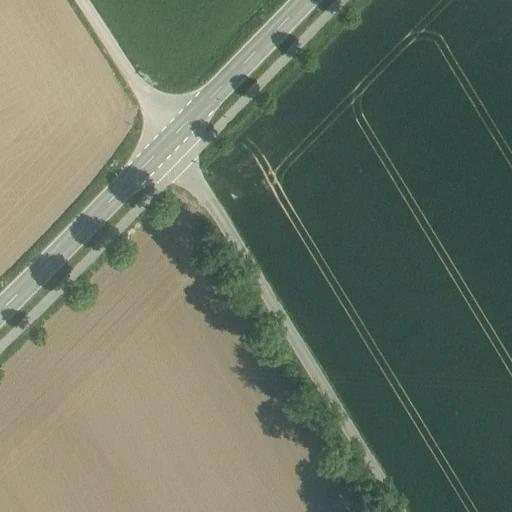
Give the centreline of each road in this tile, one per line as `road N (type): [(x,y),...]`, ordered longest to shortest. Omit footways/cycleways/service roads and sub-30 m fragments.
road 1 (track): [(174,135),(406,511)]
road 2 (tertiary): [(0,314),(308,0)]
road 3 (track): [(174,135),(85,0)]
